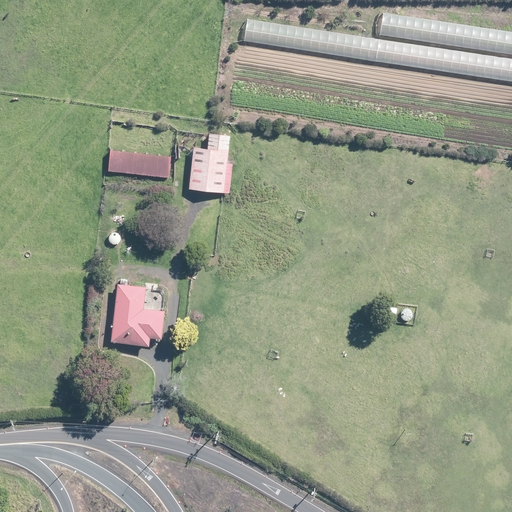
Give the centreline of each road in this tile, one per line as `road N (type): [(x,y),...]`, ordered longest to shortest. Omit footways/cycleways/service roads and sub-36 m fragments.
road 1 (tertiary): [(71,438),(139,439),(190,452),(310,511)]
road 2 (tertiary): [(142,511),(88,468),(0,447)]
road 3 (tertiary): [(71,438),(135,466),(174,511)]
